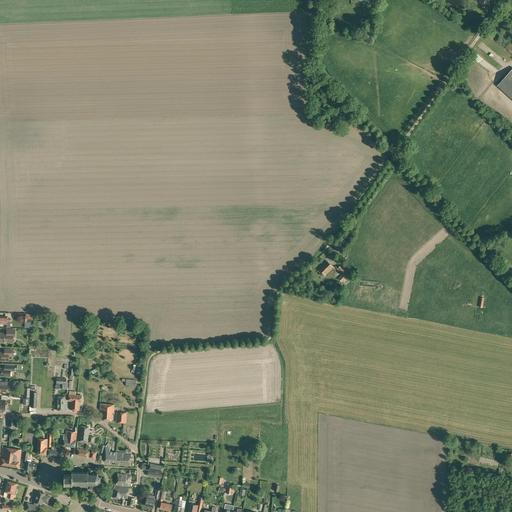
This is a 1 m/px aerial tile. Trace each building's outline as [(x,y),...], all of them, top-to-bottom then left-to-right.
[(511,69),(497,86),(511,98),(511,69)] [(325,274),(332,267),(327,261),(319,269),(325,274)] [(346,278),(349,275),(347,272),(340,265),(336,269),(342,274),(338,278),(342,282),(346,278)] [(32,323),(33,314),(25,313),(25,322),(32,323)] [(10,328),(10,321),(10,319),(7,319),(7,317),(0,316),(0,324),(1,325),(1,324),(6,324),(6,328),(10,328)] [(15,337),(15,330),(6,329),(6,333),(0,332),(0,342),(4,342),(4,343),(6,343),(7,342),(13,343),(13,337),(15,337)] [(4,352),(0,351),(0,360),(8,361),(8,356),(12,356),(12,355),(13,355),(15,355),(15,354),(15,353),(15,352),(13,351),(12,351),(12,349),(4,349),(4,352)] [(14,371),(14,365),(4,365),(4,368),(0,368),(0,376),(10,377),(10,371),(14,371)] [(15,386),(15,382),(13,382),(0,381),(0,391),(7,392),(7,386),(13,386),(15,386)] [(81,402),(82,395),(69,394),(69,401),(70,401),(70,409),(79,410),(80,402),(81,402)] [(114,413),(115,405),(101,403),(100,410),(101,410),(101,419),(112,420),(113,413),(114,413)] [(126,423),(127,413),(117,412),(116,422),(126,423)] [(16,427),(16,418),(8,418),(7,427),(16,427)] [(93,443),(94,438),(88,437),(89,428),(80,427),(78,441),(93,443)] [(75,447),(77,432),(66,431),(65,436),(64,436),(64,438),(62,445),(75,447)] [(52,447),(53,433),(48,433),(47,439),(38,438),(37,454),(46,455),(47,448),(46,448),(47,446),(52,447)] [(104,453),(103,461),(115,462),(116,452),(109,452),(110,447),(108,447),(109,444),(107,444),(106,446),(105,450),(104,453)] [(60,451),(61,450),(59,449),(59,447),(55,447),(55,450),(48,449),(47,455),(60,457),(61,451),(60,451)] [(0,464),(19,468),(22,450),(8,448),(7,451),(2,450),(0,462),(0,464)] [(91,452),(89,452),(89,451),(77,448),(75,454),(88,457),(90,457),(90,458),(95,459),(97,452),(91,451),(91,452)] [(116,452),(115,462),(119,462),(118,465),(130,466),(131,450),(131,449),(127,449),(127,453),(116,452)] [(36,469),(37,463),(27,461),(28,452),(24,451),(24,455),(23,460),(25,461),(24,469),(28,470),(28,468),(36,469)] [(66,468),(68,468),(68,463),(58,464),(59,472),(66,471),(66,468)] [(162,473),(164,465),(149,463),(148,470),(162,473)] [(93,472),(93,468),(88,468),(88,471),(87,471),(87,472),(83,472),(83,471),(82,471),(82,472),(77,472),(77,470),(77,472),(72,472),(72,470),(71,470),(71,474),(70,474),(69,474),(68,474),(64,474),(64,483),(71,483),(71,487),(72,487),(72,485),(76,485),(76,487),(77,487),(77,486),(81,486),(81,487),(82,487),(82,486),(87,486),(87,491),(87,490),(93,490),(93,491),(94,490),(93,489),(93,485),(96,485),(97,486),(98,486),(97,484),(100,482),(101,482),(100,481),(100,477),(101,477),(101,476),(100,477),(97,474),(98,473),(97,472),(97,474),(93,474),(93,472)] [(130,480),(131,476),(127,475),(127,474),(118,473),(116,485),(130,487),(130,483),(129,483),(130,480)] [(13,499),(15,493),(16,492),(16,490),(16,488),(17,483),(7,481),(5,491),(6,492),(6,493),(7,493),(7,497),(13,499)] [(127,498),(129,488),(115,485),(112,497),(120,498),(120,497),(127,498)] [(158,499),(160,490),(156,489),(155,496),(147,495),(147,498),(146,498),(145,505),(153,507),(155,499),(158,499)] [(45,494),(37,491),(34,502),(33,505),(27,503),(24,510),(30,511),(34,511),(36,506),(37,503),(42,504),(43,501),(48,503),(50,496),(45,495),(45,494)] [(181,500),(182,497),(178,496),(178,499),(176,499),(173,511),(180,511),(181,510),(184,511),(186,501),(186,497),(184,496),(184,500),(181,500)] [(133,507),(135,499),(128,497),(127,501),(124,500),(125,500),(121,499),(120,504),(133,507)] [(198,505),(193,504),(193,501),(189,500),(186,511),(196,511),(197,510),(201,511),(202,505),(203,498),(199,497),(198,505)] [(169,510),(171,504),(161,502),(160,508),(169,510)] [(232,511),(233,511),(234,505),(225,503),(224,509),(223,511),(232,511)]
